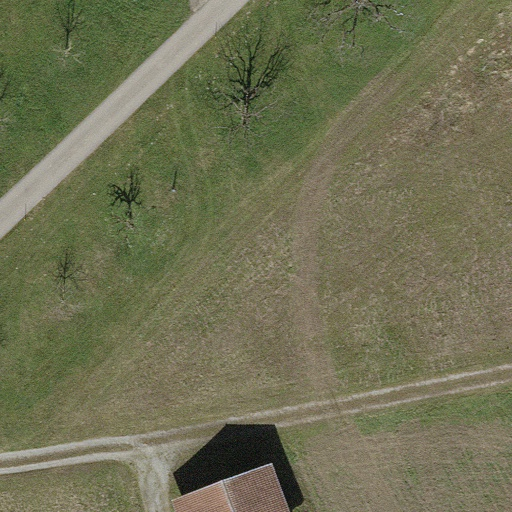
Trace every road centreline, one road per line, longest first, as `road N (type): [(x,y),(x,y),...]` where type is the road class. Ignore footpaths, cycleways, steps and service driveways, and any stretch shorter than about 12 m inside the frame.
road 1 (track): [(0,461),(511,389)]
road 2 (track): [(0,219),(224,0)]
